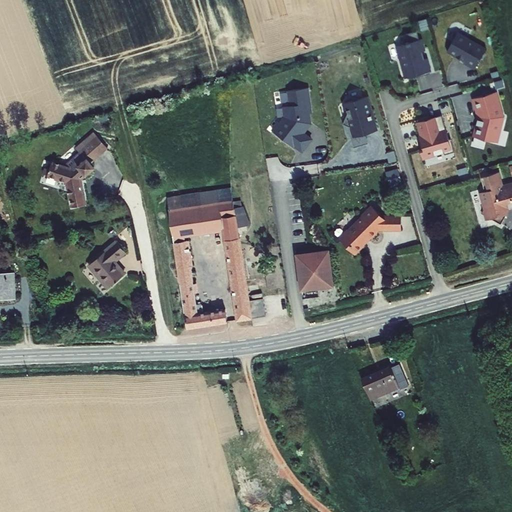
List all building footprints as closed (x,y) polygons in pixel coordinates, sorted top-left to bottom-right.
[(462,28),(446,52),(473,70),(489,46),(462,28)] [(423,39),(395,46),(404,79),(432,71),(423,39)] [(310,89),(288,91),(289,105),(282,106),(283,116),(272,130),(301,153),(313,139),(305,133),(313,123),(310,89)] [(497,91),(471,99),(477,119),(473,137),(499,143),(505,117),(497,91)] [(365,96),(344,102),(347,112),(341,123),(346,125),(350,127),(353,136),(364,133),(377,129),(370,108),(368,108),(365,96)] [(443,116),(415,123),(424,158),(452,150),(443,116)] [(350,127),(346,125),(352,146),(367,142),(364,133),(353,136),(350,127)] [(73,207),(87,205),(82,179),(95,166),(85,156),(101,141),(97,137),(66,167),(54,163),(49,176),(69,183),(73,207)] [(398,168),(385,172),(391,188),(403,184),(398,168)] [(502,224),(508,214),(507,211),(509,207),(511,208),(511,207),(511,183),(503,186),(499,172),(485,176),(489,190),(480,193),(485,209),(482,214),(485,215),(486,221),(492,219),(502,224)] [(238,321),(252,319),(231,187),(165,197),(186,331),(230,324),(227,308),(199,313),(187,235),(224,229),(238,321)] [(382,216),(371,205),(355,221),(348,215),(333,231),(353,251),(377,231),(402,231),(402,216),(382,216)] [(89,266),(109,288),(126,273),(115,261),(124,252),(116,242),(89,266)] [(330,250),(295,253),(299,291),(334,287),(330,250)] [(0,296),(13,296),(11,272),(0,273),(0,296)] [(407,368),(377,388),(387,404),(411,388),(413,391),(420,386),(407,368)]
